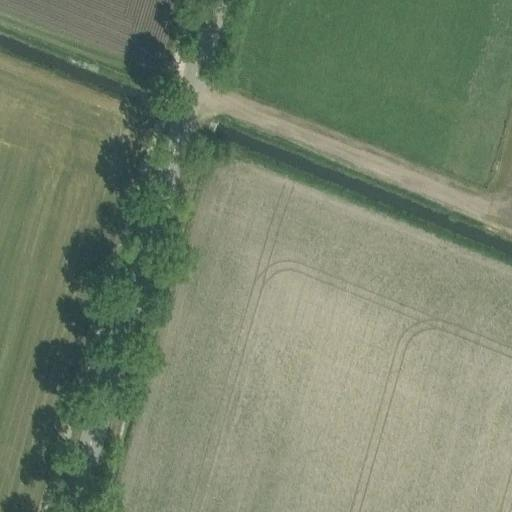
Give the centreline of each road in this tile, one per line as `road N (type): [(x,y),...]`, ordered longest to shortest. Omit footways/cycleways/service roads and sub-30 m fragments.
road 1 (tertiary): [(74,511),(223,0)]
road 2 (track): [(195,97),(0,21)]
